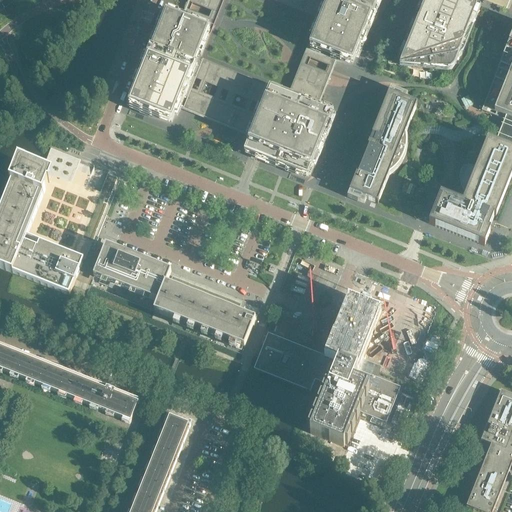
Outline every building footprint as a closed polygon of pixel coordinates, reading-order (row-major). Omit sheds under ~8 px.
[(185,13),(188,14),(211,23),(213,17),(216,11),(216,10),(219,0),(279,0),(323,17),(329,0),(189,0),(190,0),(190,1),(187,7),(185,13)] [(329,0),(323,17),(308,55),(308,56),(306,60),(303,68),(326,77),(329,78),(332,70),(334,66),(337,58),(352,64),(366,30),(377,0),(329,0)] [(476,9),(477,7),(458,0),(425,0),(400,65),(402,65),(447,68),(448,68),(449,68),(450,68),(451,68),(451,67),(452,67),(452,66),(453,66),(453,65),(454,65),(454,64),(456,59),(476,9)] [(177,107),(196,61),(211,24),(211,23),(188,14),(185,13),(182,20),(167,14),(154,46),(130,106),(171,123),(177,107)] [(201,54),(203,55),(207,45),(212,47),(218,32),(211,29),(201,54)] [(511,34),(481,111),(506,121),(507,117),(511,119),(511,34)] [(252,137),(270,91),(196,61),(177,107),(252,137)] [(329,78),(326,77),(303,68),(291,99),(270,91),(252,137),(246,152),(249,153),(250,154),(254,156),(261,158),(262,158),(292,171),(307,176),(312,165),(332,115),(317,109),(329,78)] [(417,105),(414,104),(389,94),(349,193),(375,203),(378,204),(379,201),(415,109),(417,105)] [(511,119),(507,117),(506,121),(504,126),(500,136),(497,135),(489,142),(511,151),(511,119)] [(511,171),(511,151),(489,142),(478,170),(475,168),(471,167),(468,167),(464,168),(461,170),(460,174),(460,181),(460,185),(462,188),(463,191),(465,194),(467,197),(464,204),(440,195),(429,225),(484,247),(490,231),(489,230),(511,171)] [(120,181),(117,180),(117,178),(107,174),(100,193),(87,187),(94,169),(93,168),(90,176),(76,171),(80,160),(51,148),(42,171),(19,162),(0,209),(0,268),(69,296),(76,280),(84,259),(85,260),(91,245),(94,247),(98,237),(120,181)] [(241,304),(179,280),(172,277),(170,282),(168,281),(171,272),(116,250),(116,251),(106,246),(108,241),(98,237),(94,247),(91,245),(85,260),(84,259),(76,280),(90,286),(92,287),(154,312),(152,319),(241,355),(244,349),(254,324),(255,320),(260,309),(246,303),(244,307),(240,306),(241,304)] [(400,388),(377,379),(379,372),(360,365),(371,339),(381,313),(348,300),(337,326),(325,358),(323,358),(282,341),(268,336),(259,359),(254,371),(310,394),(315,383),(326,387),(327,391),(328,391),(310,434),(343,447),(350,431),(357,413),(386,424),(400,388)] [(139,401),(0,346),(0,373),(130,425),(139,401)] [(466,507),(473,510),(477,511),(493,511),(511,464),(511,396),(501,392),(481,442),(491,446),(466,507)] [(393,423),(404,426),(413,397),(401,394),(393,423)] [(156,511),(192,424),(189,423),(190,423),(189,422),(188,425),(169,418),(135,505),(132,511),(156,511)]
